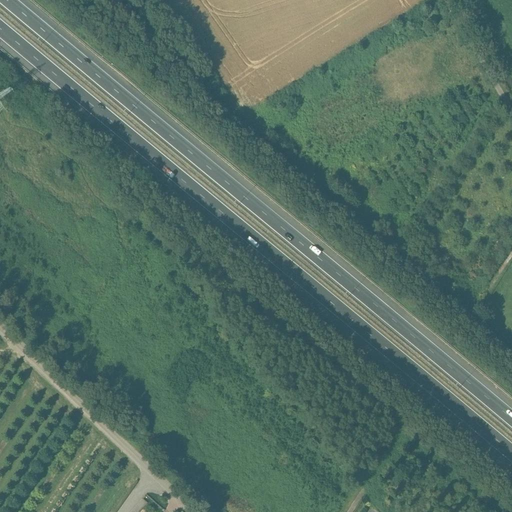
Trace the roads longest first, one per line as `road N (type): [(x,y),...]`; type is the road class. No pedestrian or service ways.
road 1 (motorway): [(0,26),(511,454)]
road 2 (motorway): [(511,421),(7,0)]
road 3 (unclassified): [(195,511),(0,329)]
road 4 (unclassified): [(446,0),(511,113)]
